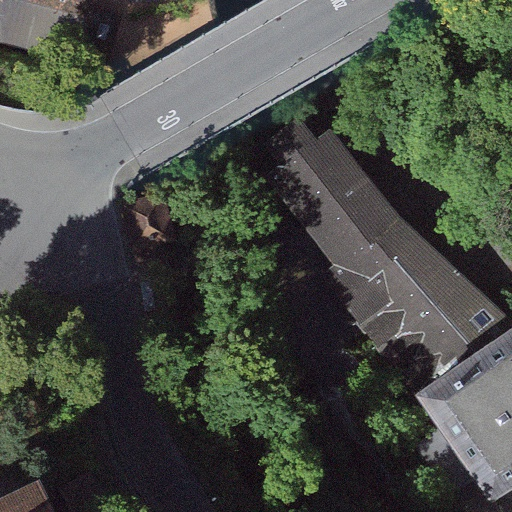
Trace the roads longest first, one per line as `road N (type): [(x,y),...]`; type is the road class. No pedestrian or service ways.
road 1 (residential): [(46,177),(119,145),(363,0)]
road 2 (residential): [(308,0),(399,152),(465,237),(511,281)]
road 3 (residential): [(68,218),(103,287),(156,456),(192,511)]
